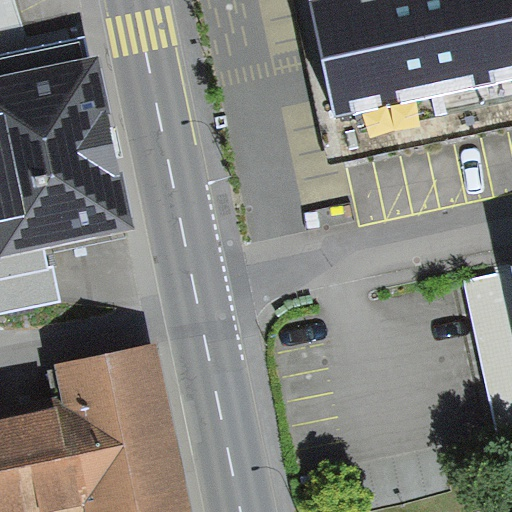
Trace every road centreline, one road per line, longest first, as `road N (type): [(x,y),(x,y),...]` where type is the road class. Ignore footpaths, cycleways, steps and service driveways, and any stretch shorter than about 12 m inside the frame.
road 1 (residential): [(196,291),(511,219)]
road 2 (secondary): [(135,0),(196,291)]
road 3 (secondary): [(196,291),(242,511)]
